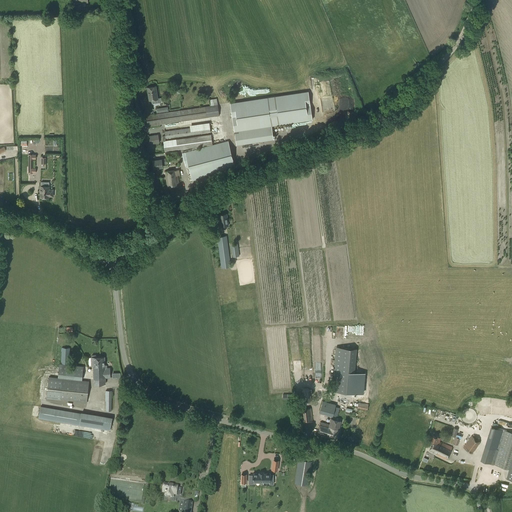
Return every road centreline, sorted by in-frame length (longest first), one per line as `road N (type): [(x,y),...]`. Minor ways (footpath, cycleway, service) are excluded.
road 1 (unclassified): [(479,511),(469,486),(275,437),(143,389),(121,348),(116,267)]
road 2 (unclassified): [(148,238),(215,194),(388,110),(450,53),(476,0)]
road 3 (unclassified): [(148,238),(113,0)]
road 4 (unknown): [(144,210),(315,124),(316,90)]
road 5 (unclassified): [(0,217),(39,226),(116,267)]
